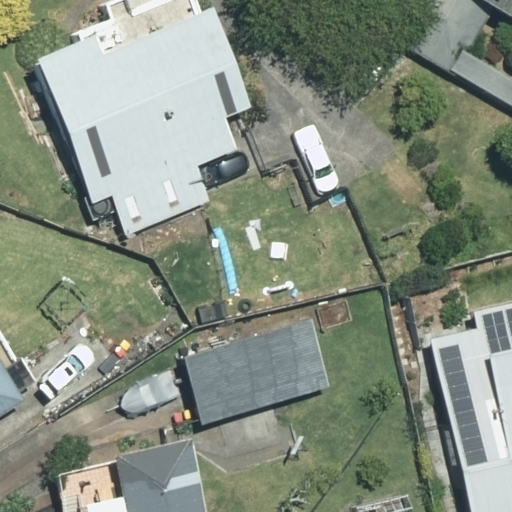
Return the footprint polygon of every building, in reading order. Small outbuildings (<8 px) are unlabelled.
[(128,0),(109,7),(112,17),(23,50),(85,197),(105,188),(123,232),(204,196),(189,159),(230,143),(217,111),(243,101),(202,0),(194,3),(193,0),(128,0)] [(511,0),(393,0),(376,34),(511,103),(511,0)] [(302,314),(176,353),(197,420),(322,381),(302,314)] [(0,404),(17,394),(0,366),(0,404)] [(102,447),(116,511),(196,511),(179,430),(102,447)] [(407,511),(402,489),(351,502),(353,511),(407,511)]
